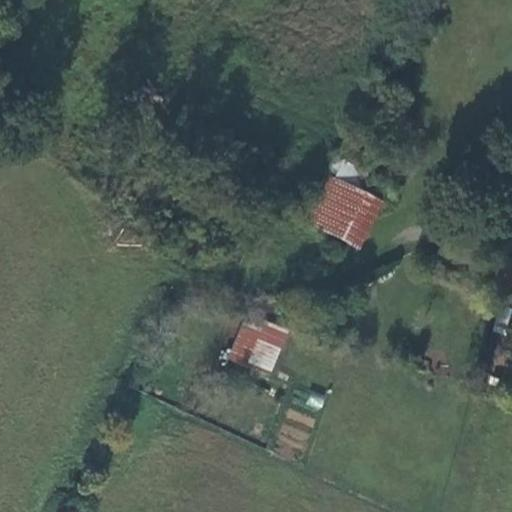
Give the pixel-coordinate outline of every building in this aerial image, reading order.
[(375,104),(366,99),(357,115),(366,120),(375,104)] [(331,181),(342,159),(332,155),(320,177),(331,181)] [(358,194),(369,172),(342,159),(331,181),(358,194)] [(298,222),(309,227),(342,243),(353,248),(375,203),(358,194),(331,181),(320,177),(298,222)] [(301,245),(329,259),(334,261),(336,256),(342,243),(309,227),(301,245)] [(282,330),(244,314),(227,358),(263,374),(282,330)]
